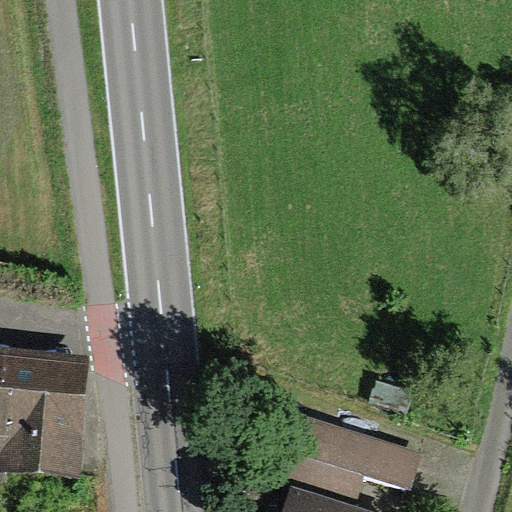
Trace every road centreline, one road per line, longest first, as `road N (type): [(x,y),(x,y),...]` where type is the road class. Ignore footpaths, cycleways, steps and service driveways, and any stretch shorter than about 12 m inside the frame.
road 1 (secondary): [(181,511),(128,0)]
road 2 (track): [(0,330),(164,335)]
